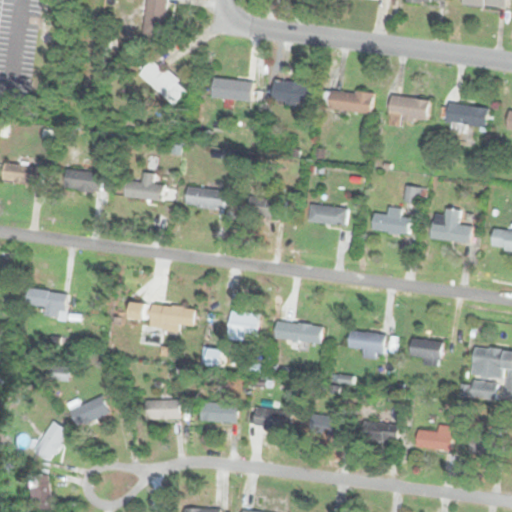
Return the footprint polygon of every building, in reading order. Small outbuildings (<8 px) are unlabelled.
[(170,0),(149,0),(146,35),(166,38),(170,0)] [(464,0),(465,3),(499,8),(499,0),(464,0)] [(178,105),(190,90),(154,62),(143,76),(178,105)] [(255,81),(216,81),(216,100),(255,100),(255,81)] [(317,86),(277,81),(275,102),(315,107),(317,86)] [(376,93),(334,91),(332,112),(375,115),(376,93)] [(405,118),(427,120),(428,99),(394,96),(392,127),(404,128),(405,118)] [(466,132),(466,126),(486,128),(488,107),(450,102),(447,129),(466,132)] [(44,167),(14,167),(14,185),(44,185),(44,167)] [(105,173),(68,173),(68,192),(105,192),(105,173)] [(166,203),(167,186),(156,185),(157,175),(145,174),(144,183),(129,182),(128,199),(166,203)] [(188,206),(227,210),(229,192),(189,189),(188,206)] [(290,202),(258,200),(257,216),(289,218),(290,202)] [(351,210),(315,204),(312,222),(348,228),(351,210)] [(470,242),(472,225),(458,224),(460,209),(446,207),(444,223),(432,222),(431,238),(470,242)] [(375,231),(409,234),(411,217),(401,216),(402,209),(392,208),(391,214),(377,213),(375,231)] [(511,248),(511,229),(494,226),(490,245),(511,248)] [(34,286),(32,303),(49,306),(49,314),(63,316),(64,308),(71,310),(73,292),(34,286)] [(199,310),(134,303),(133,323),(198,329),(199,310)] [(263,320),(234,316),(231,339),(260,343),(263,320)] [(321,345),(324,327),(288,322),(285,340),(321,345)] [(387,334),(351,329),(348,347),(363,349),(362,355),(384,358),(387,334)] [(443,341),(412,338),(410,356),(423,358),(422,364),(441,365),(443,341)] [(511,350),(474,346),(472,365),(511,368),(511,350)] [(70,369),(52,369),(52,381),(70,381),(70,369)] [(492,400),(496,385),(477,380),(473,395),(492,400)] [(73,410),(80,427),(112,415),(105,397),(73,410)] [(148,420),(183,420),(183,402),(148,402),(148,420)] [(241,403),(205,402),(205,421),(240,422),(241,403)] [(293,413),(258,409),(256,428),(290,433),(293,413)] [(309,434),(343,439),(345,418),(312,414),(309,434)] [(37,455),(54,463),(70,430),(53,422),(37,455)] [(398,427),(364,423),(362,439),(396,443),(398,427)] [(454,426),(438,425),(438,431),(418,430),(417,449),(452,452),(454,426)] [(474,431),(471,452),(507,457),(509,437),(474,431)] [(52,511),(52,477),(34,477),(34,511),(52,511)]
